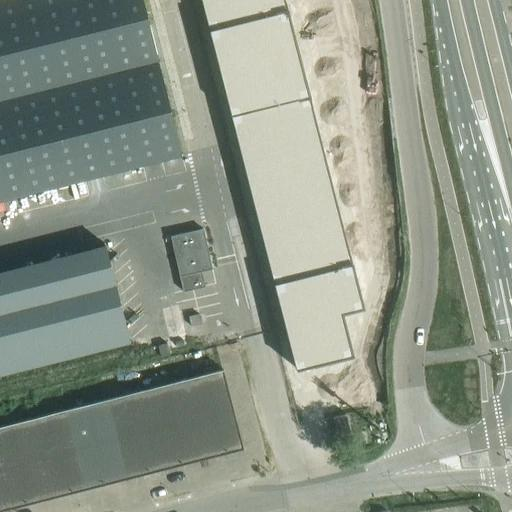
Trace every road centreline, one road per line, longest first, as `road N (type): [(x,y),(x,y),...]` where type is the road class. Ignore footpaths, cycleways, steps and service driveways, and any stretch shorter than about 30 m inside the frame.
road 1 (unknown): [(254,0),(281,126),(333,488)]
road 2 (unclassified): [(428,457),(403,361),(420,211),(391,0)]
road 3 (unknown): [(291,496),(214,184)]
road 4 (primary): [(440,0),(511,309)]
road 5 (unknown): [(214,184),(169,0)]
road 6 (unclassified): [(217,511),(385,477)]
road 7 (unknown): [(80,228),(214,184)]
